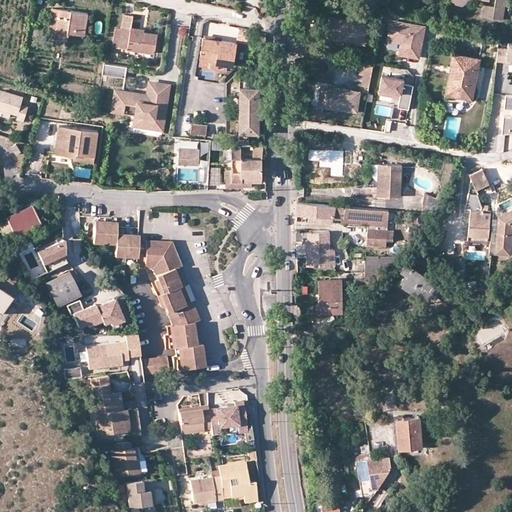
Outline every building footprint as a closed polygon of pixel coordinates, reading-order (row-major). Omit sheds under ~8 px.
[(503,20),(506,0),(498,0),(498,7),(487,5),(485,17),(503,20)] [(48,31),(55,32),(67,33),(68,32),(83,34),(86,13),(51,9),(48,31)] [(115,27),(112,46),(153,53),(156,34),(143,32),(140,32),(140,28),(131,27),(133,15),(123,13),(121,28),(115,27)] [(365,41),(369,23),(330,16),(326,36),(356,42),(356,39),(365,41)] [(400,53),(419,57),(425,26),(393,20),(389,39),(402,41),(400,53)] [(55,32),(54,40),(67,41),(67,33),(55,32)] [(203,37),(200,56),(215,59),(215,62),(227,63),(228,52),(233,52),(235,41),(203,37)] [(509,49),(498,48),(497,61),(511,62),(511,43),(510,43),(509,49)] [(445,93),(471,99),(479,59),(454,54),(445,93)] [(200,56),(199,65),(213,67),(213,68),(226,70),(227,63),(215,62),(215,59),(200,56)] [(32,85),(33,80),(25,76),(27,63),(22,61),(21,69),(19,68),(17,80),(32,85)] [(362,62),(360,74),(364,75),(363,85),(369,87),(374,64),(362,62)] [(126,66),(103,63),(102,74),(125,78),(126,66)] [(409,108),(414,84),(404,82),(405,79),(383,74),(379,93),(393,96),(401,97),(400,100),(399,106),(409,108)] [(131,126),(162,131),(170,83),(147,79),(145,92),(113,87),(109,111),(133,115),(131,126)] [(351,93),(352,90),(322,86),(319,106),(357,112),(360,94),(351,93)] [(31,97),(0,87),(0,106),(18,112),(17,117),(25,119),(31,97)] [(249,87),(239,87),(239,133),(249,133),(259,133),(259,117),(262,117),(262,104),(260,104),(260,87),(249,87)] [(511,93),(511,95),(505,94),(503,108),(511,109),(511,93)] [(511,109),(511,116),(504,116),(503,133),(511,133),(511,109)] [(192,118),(190,133),(206,135),(206,126),(195,125),(196,118),(192,118)] [(94,155),(97,131),(58,126),(54,153),(73,155),(75,155),(76,153),(94,155)] [(239,133),(239,143),(249,143),(249,133),(239,133)] [(210,141),(210,149),(221,149),(221,141),(210,141)] [(15,143),(10,146),(15,154),(19,151),(15,143)] [(178,148),(178,156),(198,158),(198,148),(178,148)] [(251,182),(261,182),(261,159),(261,148),(251,148),(251,159),(243,158),(243,149),(231,148),(231,169),(231,181),(251,182)] [(344,151),(307,148),(306,160),(319,161),(319,166),(332,167),(332,175),(342,175),(344,151)] [(73,155),(73,159),(93,162),(94,155),(76,153),(75,155),(73,155)] [(401,164),(379,163),(378,195),(400,195),(401,164)] [(208,185),(220,185),(221,167),(208,166),(208,185)] [(482,168),(470,174),(477,189),(489,182),(482,168)] [(251,182),(231,181),(231,169),(225,169),(225,187),(242,187),(242,186),(251,186),(251,182)] [(436,214),(444,202),(424,191),(422,213),(436,214)] [(309,214),(309,221),(333,222),(333,217),(335,205),(299,201),(296,201),(297,213),(309,214)] [(498,228),(489,227),(490,211),(488,211),(488,205),(472,204),(468,240),(488,241),(488,245),(492,245),(491,252),(510,254),(511,234),(511,209),(499,216),(498,228)] [(335,205),(333,217),(344,218),(344,222),(370,224),(388,225),(388,209),(335,205)] [(13,230),(16,237),(42,225),(32,206),(6,217),(9,223),(13,230)] [(1,228),(5,234),(13,230),(9,223),(1,228)] [(388,225),(370,224),(368,244),(387,246),(388,225)] [(97,231),(92,231),(91,250),(102,250),(102,227),(97,226),(97,231)] [(110,226),(102,227),(102,250),(113,250),(114,244),(114,238),(114,231),(110,231),(110,226)] [(330,249),(329,231),(297,233),(297,240),(306,240),(308,264),(335,264),(335,254),(334,254),(334,249),(330,249)] [(42,263),(47,272),(67,262),(62,253),(64,253),(63,238),(44,248),(50,259),(42,263)] [(81,238),(73,239),(74,253),(82,252),(82,244),(81,238)] [(113,260),(124,261),(125,239),(119,238),(119,245),(114,244),(113,250),(113,260)] [(124,261),(135,261),(136,244),(131,245),(131,239),(125,239),(124,261)] [(181,287),(184,286),(176,268),(179,266),(168,243),(142,244),(142,271),(146,270),(154,288),(153,288),(164,312),(170,326),(174,348),(177,348),(181,370),(204,366),(201,344),(195,345),(192,323),(199,320),(199,318),(192,304),(189,305),(181,287)] [(50,259),(44,248),(36,252),(42,263),(50,259)] [(384,273),(397,257),(366,257),(365,272),(384,273)] [(435,297),(441,288),(407,263),(402,269),(407,273),(403,280),(427,299),(431,293),(435,297)] [(78,294),(80,293),(68,272),(65,273),(78,294)] [(384,273),(365,272),(365,279),(360,279),(360,288),(372,287),(384,273)] [(65,273),(47,283),(59,304),(78,294),(65,273)] [(341,279),(320,280),(321,300),(319,300),(319,313),(342,312),(341,279)] [(0,312),(11,295),(0,288),(0,312)] [(160,313),(164,312),(153,288),(149,291),(160,313)] [(124,320),(121,313),(115,299),(97,306),(96,304),(84,309),(80,300),(68,305),(72,315),(74,314),(79,327),(87,323),(89,326),(102,320),(104,324),(110,321),(112,325),(124,320)] [(169,349),(174,348),(170,326),(164,327),(165,337),(162,337),(164,350),(169,349)] [(89,369),(104,366),(119,364),(122,364),(121,359),(127,358),(127,356),(140,354),(136,334),(124,334),(125,342),(114,344),(105,345),(86,348),(89,369)] [(171,358),(169,358),(171,371),(181,370),(177,348),(174,348),(169,349),(171,358)] [(168,374),(165,359),(144,362),(147,377),(168,374)] [(120,372),(119,364),(104,366),(105,374),(120,372)] [(108,375),(91,378),(95,405),(103,404),(122,401),(121,391),(111,393),(108,393),(107,384),(109,384),(108,375)] [(383,395),(384,397),(384,406),(385,410),(397,408),(396,394),(383,395)] [(375,398),(375,407),(384,406),(384,397),(375,398)] [(227,406),(208,408),(210,426),(220,425),(237,423),(238,429),(247,428),(245,415),(249,414),(248,402),(243,402),(242,399),(234,400),(234,402),(234,404),(227,406)] [(122,401),(103,404),(108,434),(126,431),(125,420),(123,420),(121,410),(123,410),(122,401)] [(103,404),(95,405),(99,435),(108,434),(103,404)] [(203,428),(210,426),(208,408),(208,407),(200,408),(201,414),(180,417),(182,433),(203,429),(203,428)] [(201,414),(200,408),(179,411),(180,417),(201,414)] [(419,416),(397,417),(400,457),(414,456),(413,446),(422,445),(419,416)] [(221,432),(220,425),(210,426),(212,433),(221,432)] [(137,459),(135,459),(133,448),(131,448),(130,441),(115,443),(116,451),(112,452),(115,476),(139,472),(137,459)] [(376,492),(377,493),(391,469),(394,465),(393,456),(374,458),(370,458),(369,452),(373,452),(373,451),(358,453),(366,494),(376,492)] [(218,464),(220,475),(222,492),(230,491),(231,496),(244,494),(244,498),(244,501),(257,500),(254,481),(248,482),(244,460),(218,464)] [(190,479),(193,503),(223,499),(223,497),(222,492),(220,475),(190,479)] [(142,480),(143,491),(148,490),(151,504),(155,503),(152,479),(142,480)] [(142,480),(126,482),(129,507),(151,504),(148,490),(143,491),(142,480)] [(322,511),(341,511),(340,502),(322,504),(322,511)]
